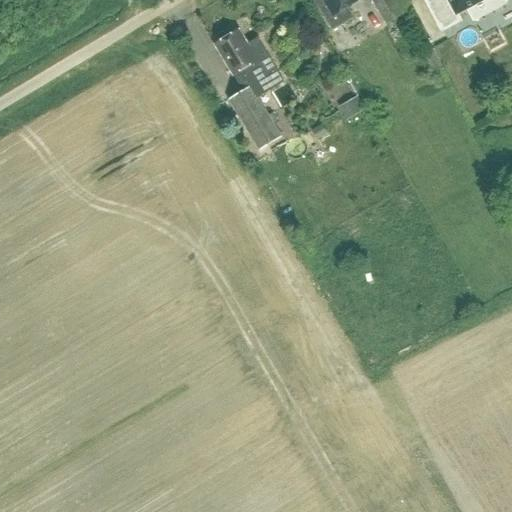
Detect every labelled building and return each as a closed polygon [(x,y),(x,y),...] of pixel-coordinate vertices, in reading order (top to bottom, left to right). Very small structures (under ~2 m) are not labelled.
[(348,6),(357,0),(314,0),(333,31),(355,17),(348,6)] [(372,0),(386,24),(403,14),(395,0),(372,0)] [(426,0),(442,31),(461,21),(458,14),(485,0),(491,12),(507,3),(505,0),(426,0)] [(224,36),(223,41),(217,45),(235,74),(242,85),(246,90),(231,99),(263,151),(284,138),(259,98),(285,82),(279,72),(259,39),(248,45),(239,31),(234,34),(228,33),(224,36)] [(356,94),(337,103),(344,117),(363,108),(356,94)]
